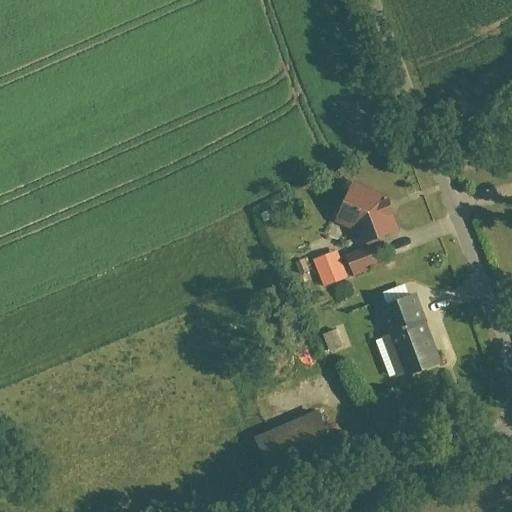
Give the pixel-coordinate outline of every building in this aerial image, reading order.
[(392,203),(389,196),(359,182),(341,221),(360,230),(365,245),(402,231),(396,215),(400,214),(395,202),(392,203)] [(390,242),(354,256),(361,274),(374,269),(373,266),(396,257),(390,242)] [(340,251),(320,260),(331,286),(351,278),(340,251)] [(445,366),(419,298),(386,310),(396,334),(413,379),(445,366)] [(413,379),(396,334),(380,340),(397,384),(413,379)] [(325,410),(261,438),(279,479),(343,451),(325,410)]
